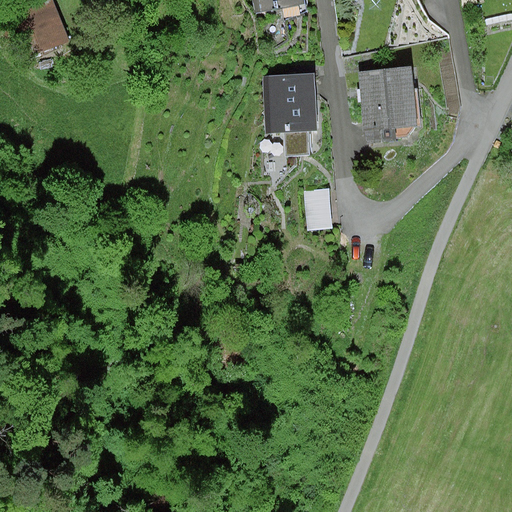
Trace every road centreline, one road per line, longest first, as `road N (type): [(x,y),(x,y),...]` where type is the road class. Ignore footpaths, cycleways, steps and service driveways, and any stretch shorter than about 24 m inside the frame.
road 1 (residential): [(400,364),(475,164),(480,126),(511,78)]
road 2 (track): [(400,364),(343,511)]
